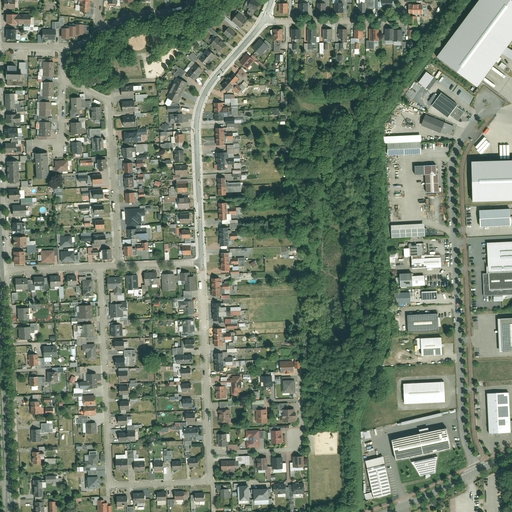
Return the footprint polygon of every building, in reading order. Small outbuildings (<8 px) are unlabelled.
[(255,3),(249,0),(246,0),(243,8),(252,11),(255,3)] [(376,0),(360,0),(360,13),(368,13),(368,7),(376,7),(376,0)] [(478,91),(511,45),(511,3),(507,0),(482,0),(437,60),(478,91)] [(4,10),(15,10),(15,1),(4,1),(4,10)] [(89,3),(80,2),(80,12),(89,13),(89,3)] [(393,10),(393,2),(382,2),(382,10),(393,10)] [(289,15),(289,3),(281,3),(281,14),(289,15)] [(308,14),(309,3),(300,3),(300,14),(308,14)] [(327,14),(328,3),(319,3),(318,14),(327,14)] [(408,4),(408,14),(422,14),(422,4),(408,4)] [(248,21),(237,13),(231,20),(242,29),(248,21)] [(29,25),(29,15),(6,15),(6,25),(29,25)] [(418,28),(418,18),(409,18),(409,28),(418,28)] [(62,31),(61,39),(69,39),(70,35),(77,36),(77,34),(84,35),(84,30),(87,30),(87,25),(76,25),(76,29),(70,28),(70,31),(62,31)] [(236,37),(225,27),(219,34),(229,44),(236,37)] [(379,29),(369,29),(369,40),(366,40),(366,48),(374,48),(374,41),(379,40),(379,29)] [(394,30),(394,29),(386,29),(386,40),(394,40),(394,30)] [(300,43),(300,30),(292,30),(292,43),(300,43)] [(402,41),(402,30),(394,30),(394,40),(394,41),(402,41)] [(5,43),(15,43),(15,31),(5,31),(5,43)] [(284,31),(273,31),(273,52),(279,52),(279,43),(284,43),(284,31)] [(317,44),(317,32),(308,32),(308,44),(317,44)] [(348,41),(348,32),(340,32),(340,41),(348,41)] [(227,48),(217,39),(211,46),(221,55),(227,48)] [(260,42),(253,50),(261,57),(268,49),(260,42)] [(205,66),(213,57),(207,52),(199,61),(192,55),(187,61),(192,65),(188,69),(190,70),(186,74),(180,69),(173,77),(177,81),(168,101),(169,102),(167,110),(168,126),(182,125),(181,109),(178,109),(178,106),(187,86),(179,82),(185,76),(192,82),(201,72),(194,66),(199,61),(205,66)] [(246,57),(239,65),(247,71),(253,64),(257,68),(260,64),(252,58),(250,60),(246,57)] [(53,63),(43,63),(43,99),(40,99),(40,136),(49,136),(49,122),(47,122),(47,117),(49,117),(49,104),(46,104),(46,99),(52,99),(52,86),(50,86),(50,79),(53,79),(53,63)] [(242,79),(247,75),(242,69),(237,73),(242,79)] [(27,71),(7,71),(7,85),(27,85),(27,71)] [(418,82),(425,88),(433,78),(426,72),(418,82)] [(239,83),(232,77),(222,90),(229,95),(230,93),(236,98),(241,93),(245,97),(250,91),(242,85),(239,89),(236,87),(239,83)] [(418,92),(421,88),(414,83),(411,87),(418,92)] [(14,95),(6,95),(7,110),(15,109),(14,95)] [(440,95),(432,106),(447,117),(449,115),(458,121),(464,113),(440,95)] [(288,107),(287,96),(277,97),(278,102),(281,102),(282,108),(288,107)] [(213,107),(215,124),(223,123),(223,118),(239,117),(237,101),(231,102),(231,97),(224,98),(225,105),(230,105),(231,110),(223,111),(222,106),(213,107)] [(91,109),(91,100),(73,100),(73,110),(71,110),(71,117),(82,117),(82,109),(91,109)] [(101,109),(91,109),(91,121),(101,121),(101,109)] [(426,116),(422,125),(440,132),(444,123),(426,116)] [(84,132),(84,120),(73,120),(73,132),(84,132)] [(126,120),(126,128),(138,127),(138,120),(126,120)] [(234,121),(225,121),(225,129),(234,129),(234,121)] [(454,127),(444,123),(440,132),(446,135),(447,133),(451,135),(454,127)] [(18,128),(6,128),(6,137),(18,137),(18,128)] [(100,139),(100,131),(90,131),(90,143),(95,143),(95,153),(103,153),(103,139),(100,139)] [(225,131),(216,131),(216,149),(225,149),(225,131)] [(483,136),(473,145),(477,149),(487,140),(483,136)] [(86,138),(76,138),(76,153),(86,153),(86,138)] [(420,142),(388,144),(388,155),(420,154),(420,142)] [(486,142),(479,149),(481,151),(488,143),(486,142)] [(239,144),(226,145),(227,153),(239,153),(239,144)] [(122,149),(123,159),(136,158),(136,153),(149,153),(148,145),(136,145),(136,148),(122,149)] [(47,179),(46,152),(36,153),(36,179),(47,179)] [(237,161),(226,161),(225,155),(218,155),(218,172),(226,172),(226,167),(237,167),(237,161)] [(19,183),(19,158),(10,158),(11,183),(19,183)] [(511,160),(471,162),(473,201),(511,199),(511,160)] [(68,162),(57,162),(57,173),(68,173),(68,162)] [(134,162),(126,162),(126,173),(134,173),(134,162)] [(436,165),(423,166),(424,175),(426,175),(427,193),(439,192),(438,174),(437,174),(436,165)] [(188,169),(177,170),(177,177),(189,177),(188,169)] [(102,185),(102,176),(93,176),(93,185),(102,185)] [(226,179),(219,179),(219,198),(227,198),(227,192),(240,192),(240,182),(226,182),(226,179)] [(28,192),(28,183),(20,183),(20,192),(28,192)] [(177,190),(172,190),(172,204),(180,204),(180,209),(191,209),(191,202),(180,201),(180,193),(188,193),(188,185),(177,185),(177,190)] [(103,191),(88,191),(88,200),(103,200),(103,191)] [(21,202),(21,192),(10,193),(10,202),(21,202)] [(28,205),(14,205),(14,214),(28,214),(28,205)] [(104,215),(104,206),(95,206),(95,215),(104,215)] [(240,211),(228,211),(228,206),(220,206),(220,223),(228,223),(228,217),(240,217),(240,211)] [(508,209),(479,211),(480,227),(509,225),(508,209)] [(189,225),(189,216),(179,216),(179,225),(189,225)] [(83,218),(84,226),(93,225),(93,217),(83,218)] [(22,230),(21,221),(13,221),(13,230),(22,230)] [(105,230),(105,222),(96,222),(96,230),(105,230)] [(169,224),(170,232),(178,232),(178,228),(176,228),(175,224),(169,224)] [(392,238),(423,236),(423,224),(391,225),(392,238)] [(229,247),(229,241),(242,241),(242,234),(229,235),(229,230),(221,230),(221,247),(229,247)] [(132,232),(132,240),(150,239),(150,231),(132,232)] [(90,241),(90,232),(80,233),(80,241),(90,241)] [(59,247),(72,246),(71,242),(74,242),(74,236),(60,236),(60,234),(56,234),(56,243),(59,242),(59,247)] [(105,244),(105,236),(96,236),(96,244),(105,244)] [(27,244),(27,238),(16,238),(16,247),(27,247),(27,252),(35,252),(35,244),(27,244)] [(488,273),(483,273),(484,296),(511,294),(511,243),(486,244),(488,273)] [(58,264),(80,263),(79,252),(77,252),(77,255),(73,255),(73,249),(67,249),(67,251),(60,251),(60,259),(58,259),(58,264)] [(15,267),(25,266),(24,253),(15,254),(15,267)] [(42,253),(43,263),(54,263),(53,253),(42,253)] [(242,260),(229,260),(229,255),(223,255),(222,272),(230,272),(230,265),(242,266),(242,260)] [(440,258),(411,259),(412,268),(441,267),(440,258)] [(178,282),(183,282),(183,293),(193,293),(192,277),(187,277),(187,272),(178,272),(178,282)] [(424,276),(412,276),(411,273),(399,274),(400,287),(412,286),(424,286),(424,276)] [(156,274),(144,275),(144,283),(156,283),(156,274)] [(173,274),(161,274),(161,289),(173,288),(173,274)] [(136,289),(136,275),(125,275),(126,289),(136,289)] [(122,317),(120,276),(107,276),(107,286),(113,286),(114,296),(110,296),(110,317),(122,317)] [(75,286),(76,277),(66,277),(66,286),(75,286)] [(44,287),(44,278),(34,278),(34,287),(44,287)] [(221,298),(221,291),(231,291),(231,284),(220,284),(220,278),(213,278),(213,298),(221,298)] [(91,297),(91,279),(81,279),(81,297),(91,297)] [(15,290),(30,290),(30,280),(15,280),(15,290)] [(436,291),(422,292),(422,301),(437,300),(436,291)] [(409,292),(394,293),(394,304),(410,303),(409,292)] [(192,315),(192,301),(178,301),(177,309),(183,309),(183,315),(192,315)] [(221,304),(214,304),(214,323),(222,323),(222,315),(231,315),(231,308),(221,308),(221,304)] [(91,319),(91,305),(77,305),(78,319),(91,319)] [(31,320),(31,311),(19,311),(19,320),(31,320)] [(437,314),(408,315),(409,332),(438,330),(437,314)] [(511,318),(497,319),(499,352),(511,351),(511,318)] [(192,332),(191,319),(181,319),(181,332),(192,332)] [(124,336),(123,322),(113,322),(114,337),(124,336)] [(213,331),(213,349),(226,349),(226,344),(231,344),(231,336),(226,336),(226,331),(237,331),(237,322),(225,323),(225,331),(213,331)] [(31,337),(31,324),(20,324),(21,338),(31,337)] [(93,337),(93,324),(79,324),(79,337),(93,337)] [(441,337),(417,338),(417,349),(420,349),(421,356),(441,355),(441,337)] [(88,346),(88,340),(76,340),(76,348),(85,348),(86,361),(95,361),(94,346),(88,346)] [(196,351),(196,343),(185,343),(185,350),(196,351)] [(125,345),(116,345),(116,353),(125,353),(125,345)] [(56,356),(56,347),(43,346),(43,356),(56,356)] [(38,352),(28,352),(28,367),(38,367),(38,352)] [(224,355),(217,355),(217,373),(224,373),(224,366),(237,366),(237,361),(231,361),(231,358),(224,358),(224,355)] [(125,369),(125,360),(117,360),(117,369),(125,369)] [(293,372),(293,364),(280,364),(280,372),(293,372)] [(85,436),(96,436),(95,425),(89,426),(88,418),(95,418),(94,397),(82,398),(81,392),(97,391),(95,376),(87,377),(87,369),(75,370),(76,380),(83,380),(84,385),(78,386),(78,392),(72,393),(73,400),(77,400),(78,409),(82,408),(83,417),(75,418),(76,427),(84,427),(85,436)] [(48,372),(48,381),(56,381),(56,372),(48,372)] [(262,387),(272,387),(272,380),(274,380),(274,372),(265,372),(265,376),(262,376),(262,387)] [(129,383),(128,374),(120,374),(121,383),(129,383)] [(42,385),(42,377),(28,377),(28,385),(42,385)] [(218,389),(218,401),(227,401),(226,390),(231,390),(231,397),(238,397),(238,393),(241,393),(240,379),(231,380),(231,383),(227,383),(227,380),(221,380),(222,389),(218,389)] [(282,396),(295,396),(294,383),(290,384),(290,380),(281,380),(282,396)] [(444,382),(403,384),(404,404),(443,402),(443,401),(444,401),(444,382)] [(193,385),(181,385),(181,395),(193,395),(193,385)] [(129,389),(121,389),(121,397),(129,397),(129,389)] [(488,434),(510,433),(509,393),(487,394),(488,434)] [(39,399),(31,399),(31,418),(39,418),(39,399)] [(129,410),(129,400),(121,400),(121,410),(129,410)] [(193,410),(193,402),(177,402),(177,410),(193,410)] [(222,403),(223,424),(231,424),(231,407),(239,407),(239,403),(222,403)] [(283,425),(294,425),(294,412),(288,413),(288,406),(279,406),(279,419),(283,419),(283,425)] [(257,425),(268,425),(267,407),(252,408),(252,413),(256,413),(257,425)] [(196,416),(187,416),(187,424),(196,424),(196,416)] [(31,432),(32,444),(39,444),(39,438),(45,438),(45,432),(52,432),(52,426),(40,427),(40,432),(31,432)] [(420,433),(390,440),(395,461),(449,449),(445,428),(428,431),(427,428),(419,430),(420,433)] [(363,432),(365,439),(371,437),(369,430),(363,432)] [(246,434),(246,451),(259,451),(259,441),(264,441),(264,433),(246,434)] [(270,434),(271,447),(283,447),(282,433),(270,434)] [(130,434),(121,434),(121,443),(130,443),(130,434)] [(228,437),(218,438),(219,450),(227,449),(227,453),(238,452),(238,447),(228,448),(228,437)] [(46,448),(34,448),(34,465),(41,465),(41,455),(46,455),(46,448)] [(116,458),(116,472),(127,472),(127,462),(133,462),(133,473),(145,472),(145,461),(135,462),(134,453),(125,453),(126,457),(116,458)] [(82,459),(82,466),(97,465),(96,454),(85,455),(85,458),(82,459)] [(437,456),(411,462),(420,476),(435,473),(437,456)] [(199,465),(199,457),(190,457),(190,466),(199,465)] [(391,494),(383,457),(365,461),(373,498),(391,494)] [(302,459),(293,460),(294,471),(303,471),(302,459)] [(221,464),(221,474),(239,473),(239,467),(246,467),(245,460),(235,460),(235,464),(221,464)] [(267,460),(258,461),(258,474),(267,474),(267,460)] [(282,461),(273,461),(273,472),(282,472),(282,461)] [(43,511),(43,478),(34,479),(35,511),(43,511)] [(273,488),(274,496),(285,496),(285,501),(289,501),(289,507),(294,507),(294,498),(303,497),(303,486),(291,487),(291,491),(285,491),(285,488),(273,488)] [(268,499),(268,488),(253,489),(253,500),(252,500),(252,505),(272,504),(271,499),(268,499)] [(240,501),(246,501),(245,491),(234,491),(235,498),(240,498),(240,501)] [(185,492),(173,492),(173,497),(168,497),(168,492),(158,492),(158,500),(167,500),(167,506),(174,506),(174,499),(185,499),(185,492)] [(206,502),(206,493),(195,493),(195,502),(206,502)] [(147,503),(147,494),(134,494),(134,503),(147,503)] [(126,499),(115,499),(116,509),(127,509),(126,499)] [(104,500),(100,500),(100,511),(105,511),(104,511),(112,511),(112,507),(109,507),(108,504),(105,504),(104,500)]
